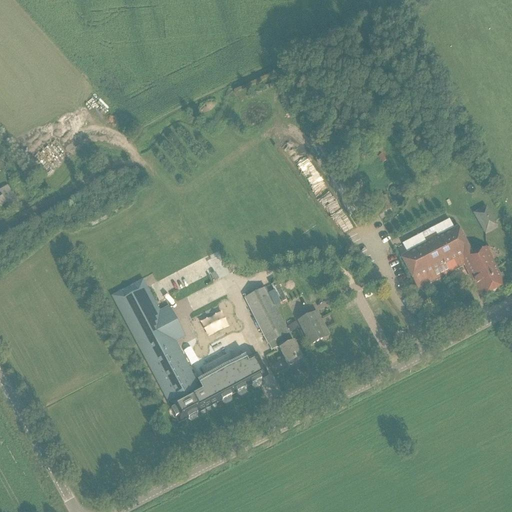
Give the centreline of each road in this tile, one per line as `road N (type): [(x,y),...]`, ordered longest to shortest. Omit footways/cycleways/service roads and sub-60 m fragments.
road 1 (tertiary): [(117,511),(511,314)]
road 2 (unknown): [(407,365),(341,257),(232,278)]
road 3 (unclassified): [(74,511),(0,381)]
